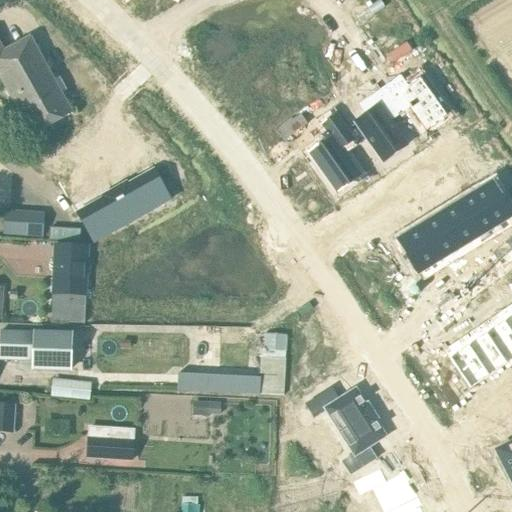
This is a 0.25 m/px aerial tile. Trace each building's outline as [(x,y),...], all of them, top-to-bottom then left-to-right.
[(129,79),(97,11),(82,18),(73,0),(53,0),(43,5),(86,99),(129,79)] [(374,0),(327,0),(287,24),(314,69),(389,24),(374,0)] [(292,82),(263,33),(234,50),(263,100),(292,82)] [(0,78),(31,135),(71,113),(61,95),(50,73),(30,37),(3,51),(0,45),(0,78)] [(410,90),(390,104),(404,121),(416,114),(429,131),(433,128),(435,130),(447,121),(446,119),(450,115),(429,88),(415,97),(410,90)] [(375,105),(354,121),(382,160),(404,144),(386,120),(396,114),(378,90),(369,96),(375,105)] [(331,138),(311,152),(340,192),(361,176),(341,149),(353,141),(331,115),(320,124),(331,138)] [(147,161),(135,169),(155,201),(167,193),(147,161)] [(135,169),(122,177),(141,209),(155,201),(135,169)] [(120,175),(108,183),(129,218),(141,209),(122,177),(120,175)] [(108,183),(96,191),(97,193),(116,225),(129,218),(108,183)] [(511,217),(491,184),(472,195),(497,236),(511,227),(511,217)] [(97,193),(85,200),(104,233),(116,225),(97,193)] [(472,195),(454,207),(479,248),(497,236),(472,195)] [(85,200),(72,209),(92,241),(104,233),(85,200)] [(454,207),(435,218),(460,259),(479,248),(454,207)] [(5,211),(3,236),(43,238),(44,213),(5,211)] [(435,218),(417,229),(442,270),(460,259),(435,218)] [(417,229),(397,241),(422,282),(442,270),(417,229)] [(47,272),(48,244),(0,243),(0,257),(2,258),(1,271),(47,272)] [(55,245),(53,293),(85,295),(88,247),(55,245)] [(511,260),(500,267),(506,275),(511,271),(511,260)] [(483,271),(472,278),(477,286),(488,279),(483,271)] [(472,278),(461,284),(466,293),(477,286),(472,278)] [(453,289),(442,296),(447,305),(458,298),(453,289)] [(511,304),(501,312),(511,328),(511,304)] [(511,328),(501,312),(483,324),(509,364),(511,361),(511,328)] [(483,324),(465,336),(492,376),(509,364),(483,324)] [(31,371),(71,372),(72,332),(33,330),(33,331),(0,329),(0,360),(31,362),(31,371)] [(264,334),(263,350),(286,352),(287,336),(264,334)] [(465,336),(443,351),(469,391),(492,376),(465,336)] [(259,377),(259,394),(283,395),(285,359),(260,358),(259,377)] [(178,374),(178,390),(259,394),(259,377),(178,374)] [(50,397),(89,398),(90,381),(51,380),(50,397)] [(330,388),(304,404),(312,416),(323,408),(339,433),(370,413),(355,389),(337,400),(330,388)] [(219,414),(219,401),(191,402),(192,415),(219,414)] [(0,433),(13,434),(15,404),(0,403),(0,433)] [(370,413),(339,433),(354,456),(342,463),(350,475),(376,459),(368,448),(385,437),(370,413)] [(132,461),(133,441),(89,438),(88,458),(132,461)] [(511,444),(499,452),(511,478),(511,444)] [(380,468),(353,483),(358,494),(371,489),(382,511),(384,511),(416,498),(404,473),(386,482),(380,468)] [(422,511),(416,498),(384,511),(422,511)]
